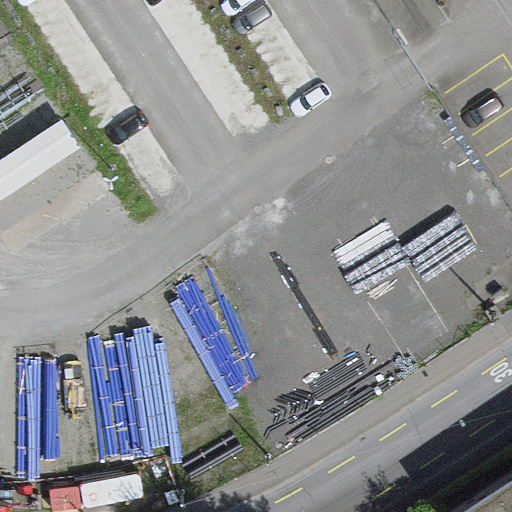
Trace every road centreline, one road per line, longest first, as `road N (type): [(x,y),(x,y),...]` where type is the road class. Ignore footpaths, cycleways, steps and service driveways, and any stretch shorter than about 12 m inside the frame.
road 1 (residential): [(321,511),(511,387)]
road 2 (unknown): [(117,0),(254,180)]
